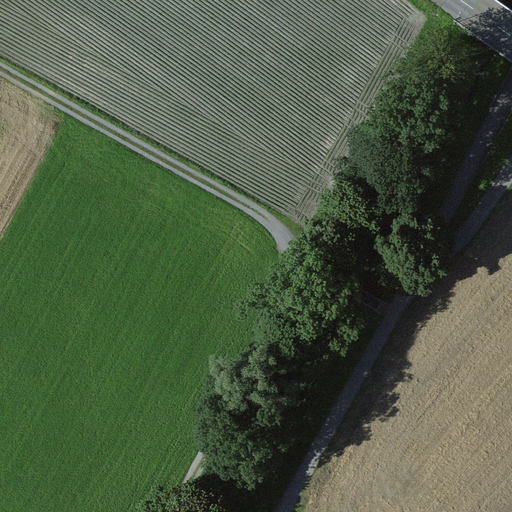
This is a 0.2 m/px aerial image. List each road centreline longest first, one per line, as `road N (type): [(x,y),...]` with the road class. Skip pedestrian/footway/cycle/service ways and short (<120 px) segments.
road 1 (track): [(511,88),(285,511)]
road 2 (track): [(325,246),(0,66)]
road 3 (track): [(176,511),(325,246)]
road 4 (track): [(325,246),(426,60)]
road 5 (track): [(511,171),(460,240),(415,280)]
